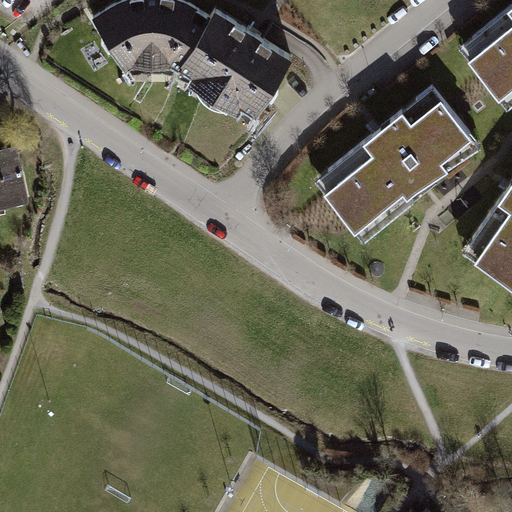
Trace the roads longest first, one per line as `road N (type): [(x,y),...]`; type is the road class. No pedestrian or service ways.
road 1 (residential): [(219,216),(347,301),(449,341),(511,353)]
road 2 (residential): [(219,216),(343,79),(442,0)]
road 3 (residential): [(0,70),(219,216)]
